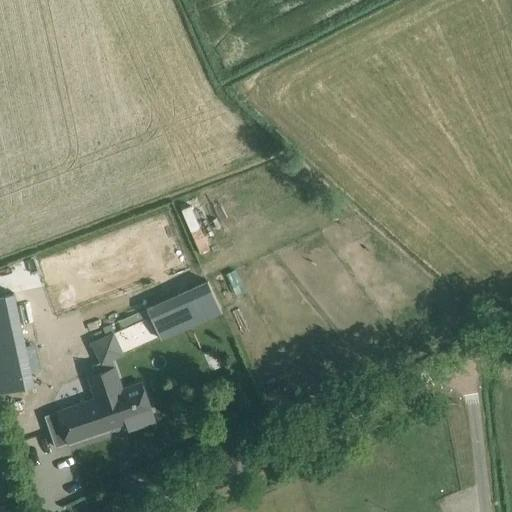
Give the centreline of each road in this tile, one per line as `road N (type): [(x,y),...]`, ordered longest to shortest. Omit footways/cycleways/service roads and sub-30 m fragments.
road 1 (unclassified): [(141,511),(468,360)]
road 2 (residential): [(485,511),(468,360)]
